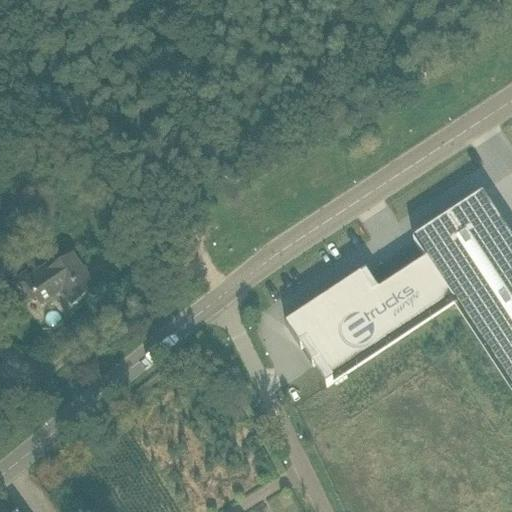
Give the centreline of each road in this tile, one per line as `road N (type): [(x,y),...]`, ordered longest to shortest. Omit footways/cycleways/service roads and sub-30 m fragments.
road 1 (unclassified): [(220,297),(511,102)]
road 2 (track): [(0,36),(164,192),(201,259)]
road 3 (residential): [(0,410),(161,277),(201,259),(220,297)]
road 4 (unclassified): [(0,477),(220,297)]
road 5 (track): [(189,238),(176,134),(146,44),(143,0)]
road 6 (unclassified): [(322,511),(220,297)]
